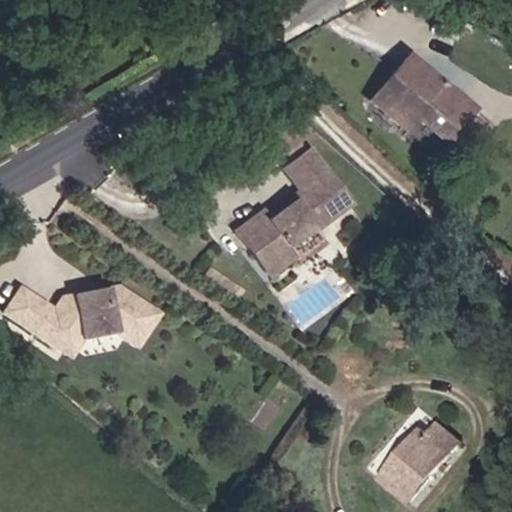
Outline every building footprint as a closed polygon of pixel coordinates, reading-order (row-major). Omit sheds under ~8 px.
[(406,137),(416,123),(439,142),(463,110),(401,60),(365,107),(406,137)] [(296,142),(284,126),(269,137),(281,153),(296,142)] [(290,258),(282,248),(307,230),(309,234),(346,207),(306,153),(281,171),(298,194),(286,202),(289,207),(265,223),(259,214),(240,227),(281,263),(290,258)] [(281,263),(240,227),(231,233),(263,277),(281,263)] [(107,317),(121,296),(83,269),(60,272),(58,277),(49,279),(45,275),(27,279),(18,292),(0,278),(0,315),(21,330),(35,310),(44,314),(45,323),(47,316),(74,311),(82,317),(91,306),(107,317)] [(381,483),(408,507),(460,444),(439,427),(428,441),(420,434),(381,483)]
